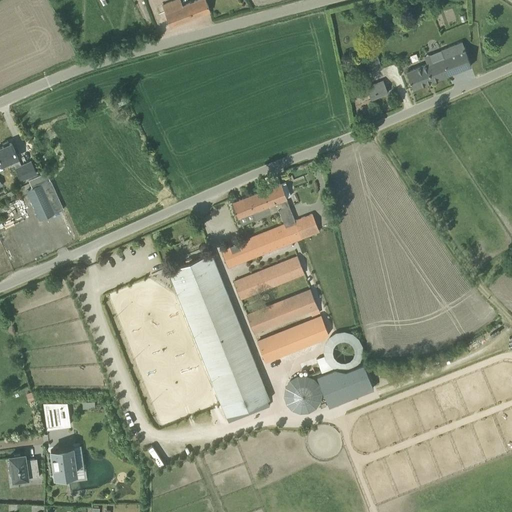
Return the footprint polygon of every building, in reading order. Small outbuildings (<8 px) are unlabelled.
[(174,0),(161,5),(170,27),(210,11),(205,0),(196,0),(182,6),(179,0),(174,0)] [(406,72),(412,87),(412,89),(471,65),(462,42),(425,56),(428,63),(406,72)] [(368,70),(380,68),(378,56),(366,58),(368,70)] [(366,86),(367,90),(371,99),(388,92),(382,79),(366,86)] [(21,166),(17,158),(11,143),(0,147),(0,164),(1,164),(1,165),(12,160),(16,168),(21,180),(36,173),(31,161),(21,166)] [(28,180),(32,188),(41,184),(50,180),(44,169),(39,172),(41,174),(28,180)] [(41,184),(32,188),(27,190),(40,220),(63,209),(50,180),(41,184)] [(280,183),(262,190),(271,213),(279,209),(284,224),(294,220),(280,183)] [(255,219),(271,213),(262,190),(231,203),(237,218),(252,212),(255,219)] [(312,214),(295,221),(301,238),(318,231),(312,214)] [(301,238),(295,221),(294,220),(284,224),(285,224),(221,250),(227,267),(301,238)] [(186,260),(187,263),(168,270),(168,271),(171,279),(170,280),(171,284),(174,284),(221,403),(220,403),(226,416),(269,399),(211,253),(192,261),(191,258),(186,260)] [(240,299),(304,273),(297,256),(233,282),(240,299)] [(253,333),(317,307),(310,290),(246,315),(253,333)] [(331,343),(324,323),(259,349),(267,369),(331,343)] [(322,373),(316,375),(327,403),(328,406),(373,388),(366,371),(363,363),(338,373),(337,368),(322,373)] [(32,392),(26,394),(29,402),(35,400),(32,392)] [(58,403),(44,402),(47,428),(69,425),(66,403),(58,403)] [(76,473),(73,447),(50,450),(54,476),(76,473)] [(13,480),(19,479),(39,477),(36,458),(28,459),(28,460),(25,460),(24,454),(9,456),(10,462),(7,462),(9,476),(12,475),(13,480)]
